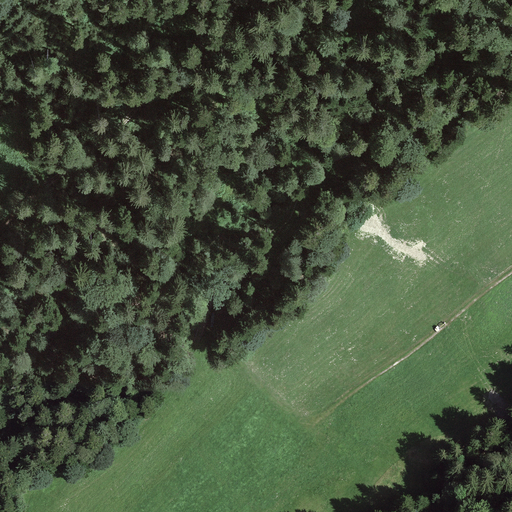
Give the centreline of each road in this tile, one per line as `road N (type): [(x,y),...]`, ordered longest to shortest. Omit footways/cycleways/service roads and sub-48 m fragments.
road 1 (track): [(511,56),(496,84),(474,98),(311,171),(276,231),(211,295),(205,352)]
road 2 (track): [(0,229),(113,132),(237,0)]
road 3 (track): [(309,424),(511,266)]
